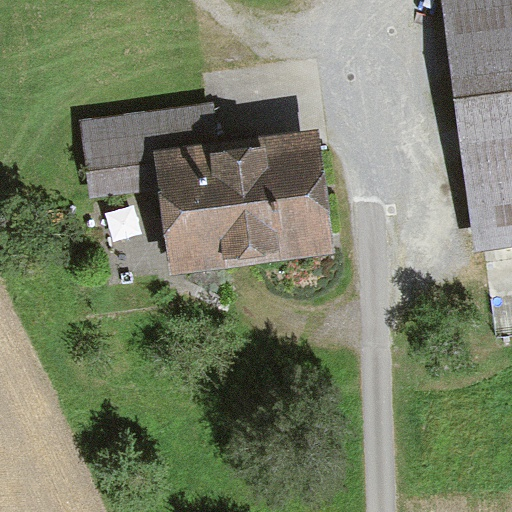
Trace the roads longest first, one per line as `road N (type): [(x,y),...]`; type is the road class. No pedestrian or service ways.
road 1 (residential): [(379,511),(361,36)]
road 2 (track): [(187,0),(235,23),(302,36),(361,36)]
